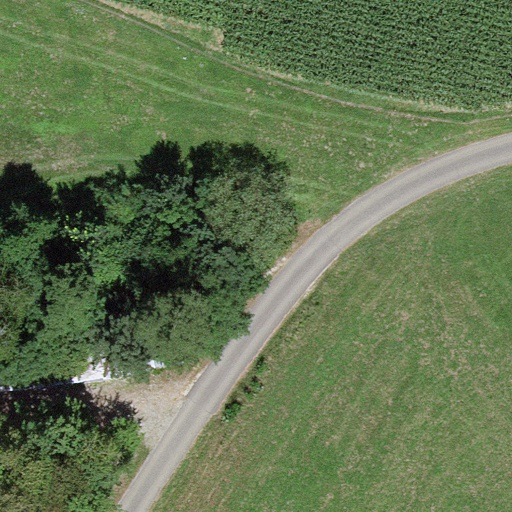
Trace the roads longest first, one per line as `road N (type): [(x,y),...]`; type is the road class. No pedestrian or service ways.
road 1 (track): [(511,141),(431,157),(322,228),(180,416),(122,511)]
road 2 (track): [(0,426),(180,416)]
